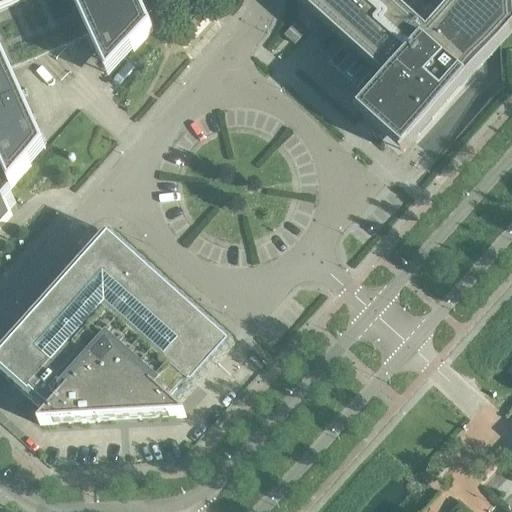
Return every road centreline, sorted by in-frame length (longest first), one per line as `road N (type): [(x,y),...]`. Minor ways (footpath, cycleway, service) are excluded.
road 1 (tertiary): [(374,314),(223,479),(182,506)]
road 2 (unclassified): [(306,253),(336,203),(332,163),(301,122),(221,69)]
road 3 (unclassified): [(114,182),(174,257),(215,276),(259,282),(306,253)]
road 4 (tertiary): [(269,511),(410,347)]
road 5 (tertiary): [(511,160),(374,314)]
road 6 (unclassified): [(0,310),(114,182)]
road 7 (unclassified): [(114,182),(221,69)]
road 8 (tertiary): [(410,347),(511,236)]
